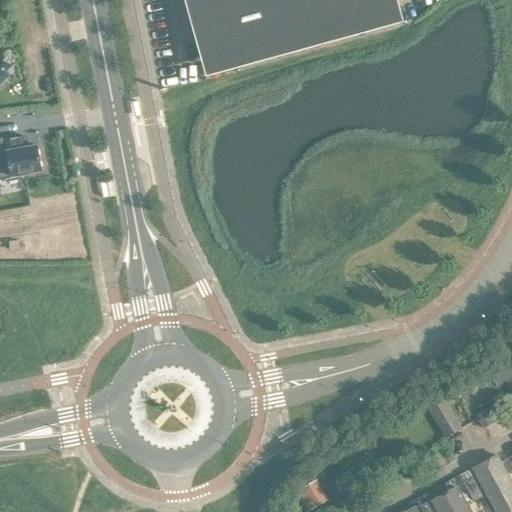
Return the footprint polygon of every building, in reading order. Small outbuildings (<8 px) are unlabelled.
[(194,0),(211,59),(390,10),(387,0),(194,0)] [(6,62),(0,67),(0,83),(14,71),(6,62)] [(62,130),(55,132),(56,139),(64,138),(62,130)] [(0,139),(0,177),(42,170),(37,145),(26,147),(23,136),(0,139)] [(442,394),(425,404),(443,436),(460,427),(442,394)] [(477,416),(478,418),(482,427),(489,439),(507,429),(505,424),(511,420),(511,413),(508,406),(498,412),(496,408),(495,406),(477,416)] [(369,436),(379,454),(396,445),(386,427),(369,436)] [(511,511),(511,479),(500,456),(473,470),(494,511),(511,511)] [(314,476),(298,485),(296,501),(302,511),(326,498),(314,476)] [(473,500),(482,495),(472,476),(463,481),(473,500)] [(476,511),(461,485),(429,502),(434,511),(476,511)] [(420,506),(423,511),(434,511),(429,502),(429,501),(420,506)]
